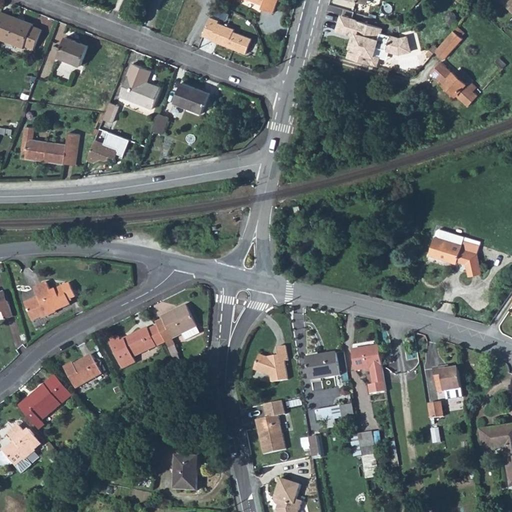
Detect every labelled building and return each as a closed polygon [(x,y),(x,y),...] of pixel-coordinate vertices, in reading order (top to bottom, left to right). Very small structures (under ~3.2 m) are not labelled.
[(251,0),(263,5),(262,8),(273,13),(277,0),(251,0)] [(511,0),(503,0),(502,2),(511,11),(511,0)] [(0,12),(0,38),(23,48),(25,45),(34,48),(41,30),(32,26),(33,25),(0,12)] [(218,21),(209,17),(202,35),(210,39),(210,40),(223,45),(228,42),(231,48),(245,54),(251,39),(233,31),(234,29),(217,23),(218,21)] [(379,30),(337,19),(333,34),(349,38),(352,39),(351,44),(348,43),(346,52),(348,52),(345,60),(375,68),(377,59),(372,58),(374,49),(397,55),(409,51),(404,37),(397,40),(378,35),(379,30)] [(454,31),(446,39),(455,48),(463,39),(454,31)] [(65,37),(57,56),(80,66),(87,46),(65,37)] [(446,39),(435,51),(445,60),(455,48),(446,39)] [(507,65),(499,58),(496,62),(503,69),(507,65)] [(465,84),(453,73),(441,62),(431,73),(468,106),(479,96),(474,91),(477,87),(472,83),(474,81),(471,78),(465,84)] [(133,64),(120,95),(153,108),(160,88),(147,82),(151,71),(133,64)] [(459,67),(453,73),(465,84),(471,78),(459,67)] [(182,82),(174,102),(202,113),(209,93),(182,82)] [(105,112),(103,118),(112,122),(119,106),(109,102),(105,112)] [(159,114),(153,130),(161,133),(167,117),(159,114)] [(25,158),(36,160),(36,158),(45,159),(45,161),(75,165),(79,135),(68,133),(67,146),(32,140),(33,128),(25,127),(22,150),(26,151),(25,158)] [(129,140),(108,132),(104,143),(94,140),(87,160),(93,162),(96,161),(98,158),(105,160),(108,159),(109,156),(114,158),(116,153),(123,156),(129,140)] [(437,231),(436,236),(430,255),(456,263),(457,261),(467,265),(469,276),(481,273),(477,252),(480,242),(442,229),(437,231)] [(39,297),(25,303),(32,320),(42,316),(43,317),(55,311),(55,310),(70,303),(69,299),(76,296),(70,283),(51,291),(47,283),(35,288),(39,297)] [(0,312),(2,311),(5,319),(13,316),(8,302),(7,302),(4,291),(0,292),(0,312)] [(163,320),(156,323),(157,326),(165,342),(168,348),(175,344),(172,339),(182,334),(185,340),(200,334),(187,306),(162,318),(163,320)] [(157,326),(149,330),(157,346),(165,342),(157,326)] [(157,346),(149,330),(148,328),(124,339),(125,340),(122,342),(119,337),(110,341),(123,368),(136,362),(134,357),(157,346)] [(259,354),(254,369),(263,371),(266,369),(269,371),(271,382),(288,378),(284,360),(288,359),(286,345),(276,346),(278,357),(272,358),(259,354)] [(386,392),(378,347),(352,351),(356,372),(372,369),(375,385),(368,386),(370,395),(386,392)] [(73,362),(64,367),(76,388),(103,373),(99,368),(102,365),(103,364),(102,363),(102,361),(101,360),(99,359),(98,359),(95,360),(92,354),(74,365),(73,362)] [(337,355),(308,360),(311,382),(341,377),(337,355)] [(441,370),(440,367),(433,368),(437,392),(447,390),(449,398),(463,396),(458,367),(449,369),(441,370)] [(25,402),(19,406),(39,430),(45,425),(42,421),(72,395),(56,375),(34,394),(36,396),(27,404),(25,402)] [(34,394),(25,402),(27,404),(36,396),(34,394)] [(355,417),(351,397),(338,399),(340,407),(341,407),(343,419),(355,417)] [(266,416),(255,419),(263,453),(285,448),(277,415),(284,413),(282,400),(263,404),(266,416)] [(441,401),(429,403),(431,418),(443,416),(441,401)] [(505,448),(506,454),(511,453),(511,424),(481,430),(484,451),(505,448)] [(14,442),(3,452),(15,466),(24,459),(25,461),(36,451),(35,450),(41,444),(29,429),(25,433),(19,425),(8,435),(14,442)] [(372,433),(358,436),(362,458),(373,456),(372,447),(374,447),(372,433)] [(318,436),(309,438),(312,456),(312,458),(321,456),(318,436)] [(177,456),(175,489),(198,490),(200,457),(177,456)] [(373,456),(362,458),(365,473),(378,472),(375,456),(373,456)] [(280,478),(274,501),(277,504),(276,507),(277,511),(298,511),(299,511),(301,500),(296,498),(300,483),(280,478)]
